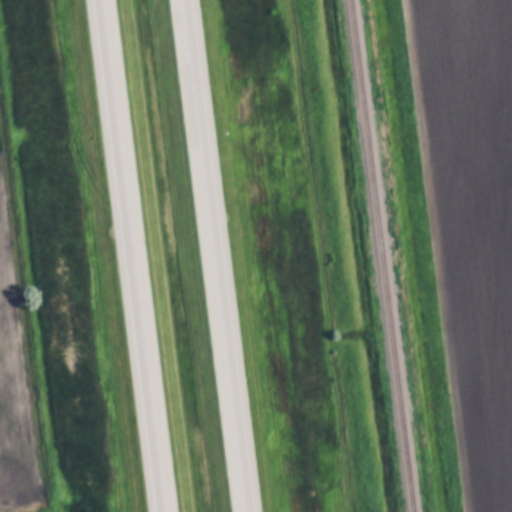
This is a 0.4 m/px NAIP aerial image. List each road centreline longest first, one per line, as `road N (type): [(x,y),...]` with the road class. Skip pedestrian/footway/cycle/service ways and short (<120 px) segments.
road 1 (motorway): [(101,0),(164,511)]
road 2 (motorway): [(242,511),(180,0)]
